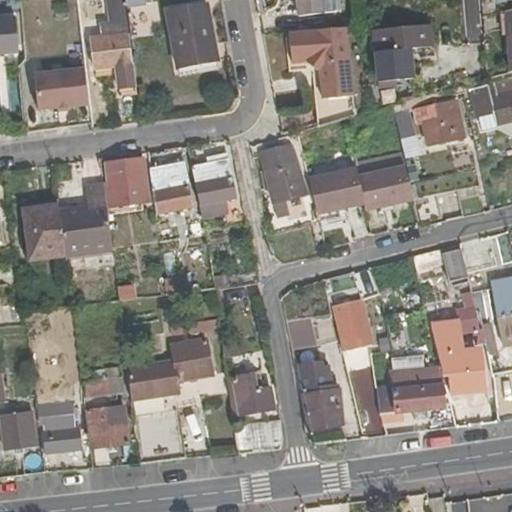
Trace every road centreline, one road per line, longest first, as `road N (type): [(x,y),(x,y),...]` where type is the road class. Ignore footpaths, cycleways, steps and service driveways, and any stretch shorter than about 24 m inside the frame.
road 1 (residential): [(511,220),(267,283),(304,480)]
road 2 (residential): [(234,0),(252,109),(236,126),(0,158)]
road 3 (primary): [(73,508),(304,480)]
road 4 (primary): [(304,480),(511,452)]
